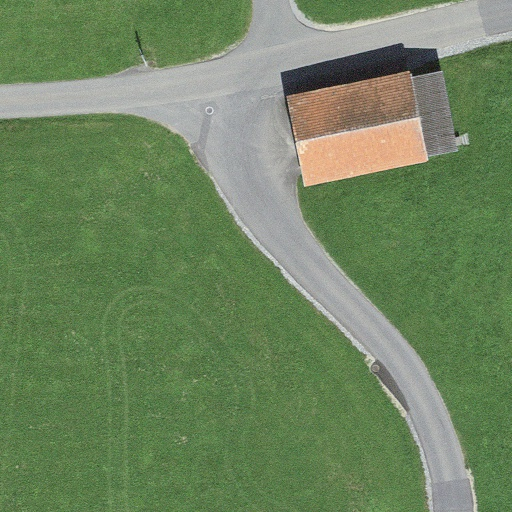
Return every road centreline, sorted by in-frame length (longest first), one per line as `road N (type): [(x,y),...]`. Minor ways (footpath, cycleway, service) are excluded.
road 1 (unclassified): [(0,103),(197,83),(511,12)]
road 2 (track): [(197,83),(278,219),(373,329),(428,408),(452,460),(458,511)]
